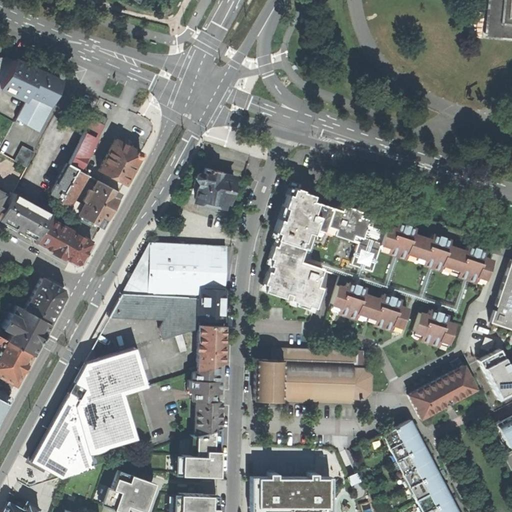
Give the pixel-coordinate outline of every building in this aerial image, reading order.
[(511,0),(486,0),(483,36),(511,39),(511,0)] [(0,84),(12,60),(6,57),(0,57),(0,84)] [(27,93),(47,103),(48,103),(59,81),(13,58),(12,60),(0,84),(0,87),(24,99),(27,93)] [(47,103),(27,93),(24,99),(14,118),(34,128),(47,103)] [(93,111),(89,118),(102,125),(103,125),(106,118),(93,111)] [(82,132),(94,138),(95,139),(102,125),(89,118),(82,132)] [(67,163),(67,164),(74,168),(78,170),(94,138),(82,132),(67,163)] [(113,139),(96,170),(122,184),(139,153),(113,139)] [(21,145),(13,160),(25,167),(33,152),(21,145)] [(59,196),(74,168),(67,164),(67,163),(66,162),(50,191),(59,196)] [(196,180),(197,181),(194,198),(202,200),(202,204),(221,208),(222,200),(225,201),(230,177),(227,176),(229,170),(219,168),(218,170),(203,167),(202,172),(197,171),(195,172),(194,173),(193,174),(193,176),(193,177),(194,179),(196,180)] [(55,203),(66,209),(71,199),(85,174),(78,170),(74,168),(59,196),(55,203)] [(82,205),(77,215),(99,227),(118,192),(96,180),(91,190),(88,188),(82,200),(84,202),(82,205)] [(476,275),(484,278),(491,260),(484,257),(483,260),(481,259),(483,251),(465,245),(463,253),(461,252),(461,250),(449,246),(448,248),(446,247),(448,241),(430,235),(427,241),(425,240),(426,238),(414,234),(413,237),(410,236),(412,230),(395,224),(393,230),(390,229),(391,226),(385,224),(383,231),(370,226),(373,217),(364,214),(363,217),(355,214),(357,209),(339,203),(337,209),(309,199),(311,194),(290,187),(288,193),(285,192),(272,230),(275,231),(273,238),(276,239),(274,245),(271,244),(267,257),(270,258),(268,264),(271,265),(269,271),(266,270),(261,283),(265,284),(262,290),(283,297),(285,292),(289,294),(287,298),(294,301),(293,304),(306,308),(307,305),(313,307),(320,287),(315,285),(321,268),(298,260),(302,247),(305,248),(312,227),(321,230),(322,228),(330,230),(329,233),(347,239),(348,237),(356,240),(348,263),(370,271),(379,243),(387,245),(385,251),(403,258),(406,251),(422,257),(420,263),(438,269),(440,263),(457,269),(455,275),(474,281),(476,275)] [(0,212),(0,220),(35,240),(47,218),(50,213),(11,192),(4,204),(1,211),(0,212)] [(66,209),(77,215),(82,205),(71,199),(66,209)] [(34,242),(73,263),(80,262),(91,242),(47,218),(35,240),(34,242)] [(149,238),(122,289),(198,294),(201,294),(201,284),(226,285),(227,242),(149,238)] [(511,263),(508,263),(493,309),(491,309),(487,321),(511,329),(511,263)] [(47,322),(62,295),(60,288),(39,276),(22,308),(47,322)] [(335,284),(329,302),(337,305),(335,311),(354,317),(356,311),(373,317),(371,323),(389,329),(391,323),(400,326),(406,308),(399,306),(398,308),(396,307),(399,299),(380,293),(377,301),(375,301),(376,298),(364,294),(363,296),(361,295),(364,288),(345,282),(343,289),(340,289),(341,286),(335,284)] [(226,285),(201,284),(201,294),(198,294),(198,315),(224,316),(226,285)] [(198,294),(122,289),(121,289),(108,313),(163,315),(158,324),(161,334),(198,324),(198,320),(198,315),(198,294)] [(4,339),(30,353),(47,322),(22,308),(14,304),(10,312),(7,311),(0,323),(0,326),(8,331),(4,339)] [(424,314),(417,311),(411,329),(420,332),(418,338),(436,345),(438,338),(446,341),(453,323),(446,321),(445,324),(443,323),(446,315),(428,309),(425,317),(423,316),(424,314)] [(198,324),(196,365),(218,359),(223,358),(224,321),(198,320),(198,324)] [(511,332),(500,328),(495,347),(473,358),(489,387),(511,374),(511,332)] [(182,329),(176,331),(181,348),(187,346),(182,329)] [(0,376),(13,384),(30,353),(4,339),(0,336),(0,376)] [(30,456),(60,472),(63,471),(71,469),(94,462),(89,448),(93,448),(96,448),(99,447),(102,446),(105,444),(108,441),(137,433),(123,387),(137,383),(147,380),(135,341),(84,356),(30,456)] [(363,345),(276,342),(275,347),(283,348),(283,354),(255,353),(253,394),(269,395),(351,397),(351,393),(364,393),(370,387),(371,369),(364,362),(365,361),(366,351),(363,351),(363,345)] [(196,365),(191,368),(190,375),(187,375),(186,387),(190,387),(190,391),(190,396),(195,396),(194,430),(220,423),(220,397),(214,396),(214,392),(214,388),(220,388),(220,376),(217,376),(218,359),(196,365)] [(465,359),(408,388),(420,413),(479,383),(465,359)] [(137,383),(123,387),(137,433),(138,439),(152,435),(137,383)] [(0,410),(8,395),(0,390),(0,410)] [(511,408),(494,417),(508,443),(511,441),(511,408)] [(425,511),(462,511),(411,415),(382,430),(425,511)] [(219,471),(220,423),(194,430),(194,449),(174,448),(173,468),(212,470),(219,471)] [(113,483),(107,481),(101,498),(106,500),(124,506),(122,511),(142,511),(152,483),(154,477),(146,474),(142,473),(118,465),(113,483)] [(268,470),(251,470),(250,505),(254,505),(254,510),(250,510),(250,511),(313,511),(313,506),(318,506),(318,511),(332,511),(332,471),(317,471),(317,467),(308,467),(308,471),(277,471),(277,467),(268,467),(268,470)] [(353,469),(348,471),(352,479),(360,475),(357,467),(353,469)] [(216,511),(217,489),(203,488),(171,488),(170,511),(216,511)] [(7,496),(0,508),(0,511),(34,511),(37,508),(40,503),(26,495),(24,498),(20,496),(17,501),(7,496)]
